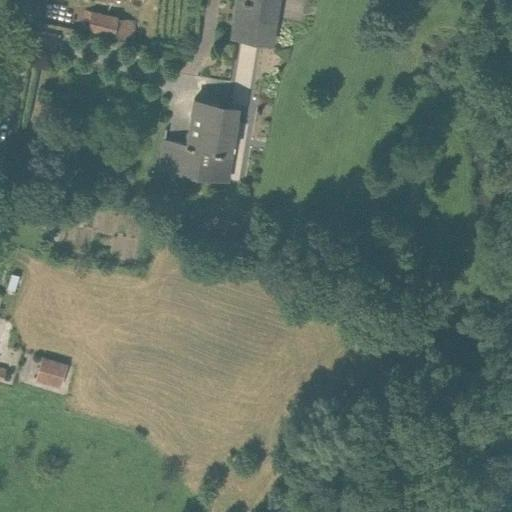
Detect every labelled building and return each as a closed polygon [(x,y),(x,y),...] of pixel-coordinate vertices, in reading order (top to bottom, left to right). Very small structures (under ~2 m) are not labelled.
[(237,0),(232,36),(271,43),(278,0),(237,0)] [(118,14),(91,9),(88,30),(114,35),(135,37),(136,20),(118,17),(118,14)] [(239,40),(235,101),(243,101),(242,118),(254,119),(259,41),(239,40)] [(215,110),(217,102),(194,98),(187,143),(163,139),(158,168),(227,180),(231,159),(227,151),(233,113),(215,110)] [(60,385),(65,364),(42,357),(36,378),(60,385)]
